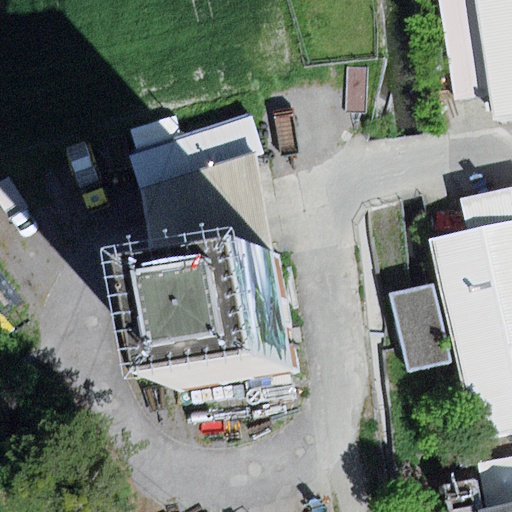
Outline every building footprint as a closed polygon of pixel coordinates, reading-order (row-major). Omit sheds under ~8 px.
[(511,0),(476,0),(495,120),(511,117),(511,0)] [(154,268),(273,246),(255,154),(142,189),(154,268)] [(511,224),(437,242),(483,440),(511,432),(511,224)] [(273,246),(154,268),(176,386),(295,364),(273,246)] [(434,286),(390,297),(408,372),(452,362),(434,286)] [(441,488),(445,511),(478,511),(472,482),(441,488)]
